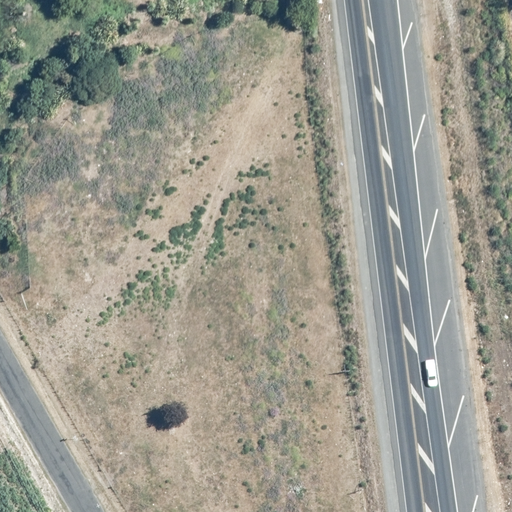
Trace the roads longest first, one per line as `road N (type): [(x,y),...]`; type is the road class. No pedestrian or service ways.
road 1 (trunk): [(362,0),(430,511)]
road 2 (residential): [(86,511),(0,356)]
